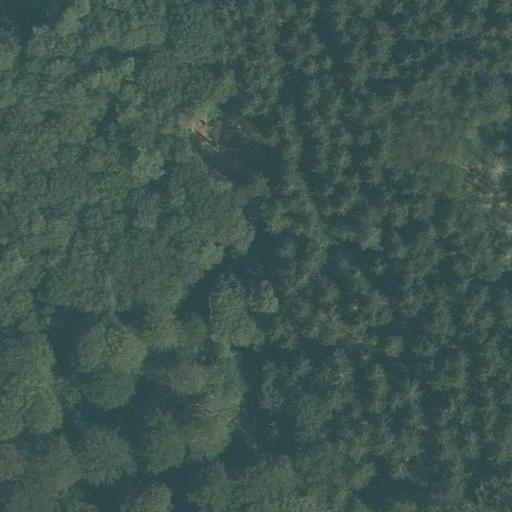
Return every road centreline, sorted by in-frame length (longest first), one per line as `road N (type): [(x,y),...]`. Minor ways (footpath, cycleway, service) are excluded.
road 1 (track): [(268,495),(167,0)]
road 2 (track): [(268,495),(511,490)]
